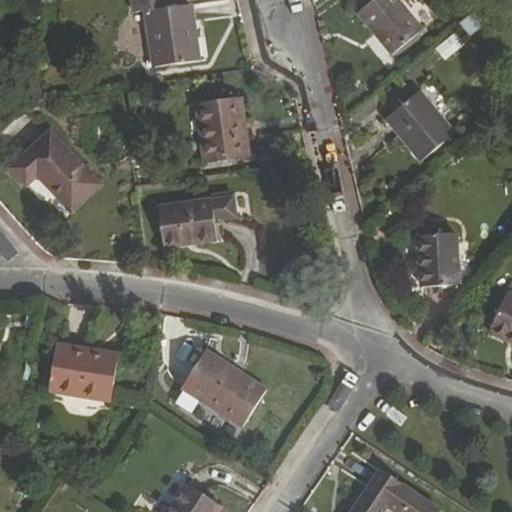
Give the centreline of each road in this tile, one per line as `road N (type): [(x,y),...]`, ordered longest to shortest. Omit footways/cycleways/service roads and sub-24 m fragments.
road 1 (residential): [(379,349),(165,294),(0,283)]
road 2 (residential): [(379,349),(283,0)]
road 3 (residential): [(285,511),(366,388),(379,349)]
road 4 (residential): [(511,395),(379,349)]
